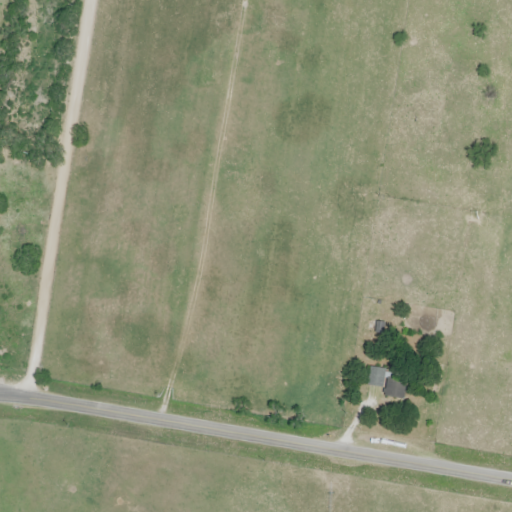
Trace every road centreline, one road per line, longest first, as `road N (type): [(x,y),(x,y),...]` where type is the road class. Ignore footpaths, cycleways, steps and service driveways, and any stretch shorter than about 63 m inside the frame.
road 1 (tertiary): [(0,396),(511,479)]
road 2 (track): [(160,420),(197,285),(243,0)]
